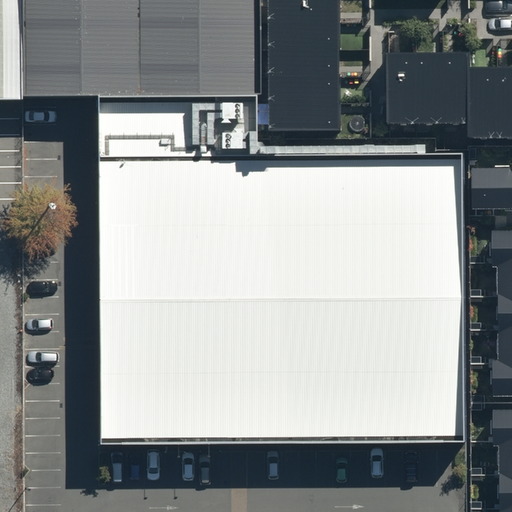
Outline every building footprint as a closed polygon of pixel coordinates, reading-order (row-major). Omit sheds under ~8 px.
[(17,0),(0,0),(0,100),(18,101),(17,0)] [(22,0),(24,94),(98,93),(258,90),(257,0),(22,0)] [(341,0),(276,0),(275,129),(342,130),(341,0)] [(474,50),(387,51),(388,124),(471,123),(471,137),(511,136),(511,69),(474,70),(474,50)] [(258,90),(98,93),(101,448),(466,446),(465,152),(256,154),(258,90)] [(511,167),(474,168),(474,208),(511,208),(511,167)] [(511,230),(492,231),(493,267),(499,267),(500,359),(494,360),(495,396),(511,395),(511,230)] [(511,511),(511,408),(494,408),(494,446),(501,446),(501,511),(511,511)]
